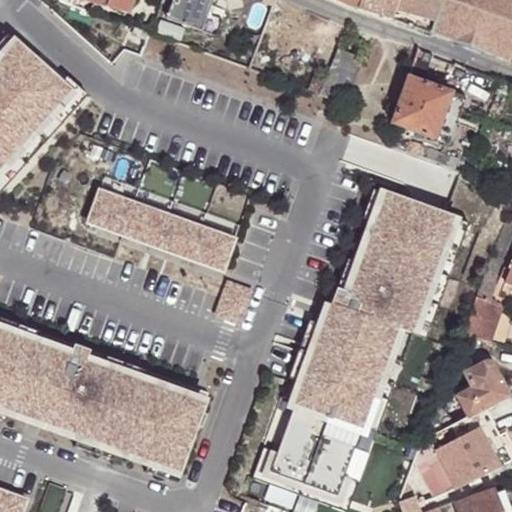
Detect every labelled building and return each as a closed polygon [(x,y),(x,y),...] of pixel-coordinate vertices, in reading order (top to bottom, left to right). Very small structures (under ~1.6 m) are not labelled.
[(80,0),(128,16),(133,0),(80,0)] [(172,0),(165,19),(200,32),(212,0),(172,0)] [(336,0),(356,9),(358,9),(360,0),(336,0)] [(360,0),(358,9),(391,18),(396,0),(360,0)] [(508,61),(511,56),(511,0),(396,0),(391,18),(432,33),(508,61)] [(0,193),(83,101),(8,34),(0,42),(0,193)] [(205,53),(224,60),(228,50),(210,43),(205,53)] [(333,100),(344,104),(362,61),(338,49),(323,80),(317,94),(318,94),(333,100)] [(406,129),(405,134),(413,137),(414,133),(449,145),(466,98),(422,82),(433,55),(418,49),(408,77),(391,124),(406,129)] [(317,94),(323,80),(314,77),(309,91),(317,94)] [(333,100),(318,94),(313,106),(328,112),(333,100)] [(410,141),(411,141),(413,137),(405,134),(390,128),(384,144),(405,152),(410,141)] [(419,144),(411,141),(410,141),(405,152),(415,156),(419,144)] [(468,224),(374,191),(323,326),(309,321),(252,478),(346,511),(348,511),(412,334),(426,339),(468,224)] [(234,240),(99,192),(88,223),(223,271),(234,240)] [(483,280),(462,336),(488,342),(507,290),(483,280)] [(251,291),(228,283),(214,321),(237,329),(251,291)] [(208,393),(0,318),(0,406),(9,410),(78,435),(117,448),(149,460),(176,470),(180,471),(208,393)] [(510,399),(511,398),(497,367),(495,365),(491,363),(488,363),(465,374),(473,391),(458,399),(468,420),(487,410),(510,399)] [(9,410),(0,406),(0,421),(5,423),(9,410)] [(487,410),(468,420),(430,439),(429,439),(456,492),(511,462),(511,458),(510,454),(511,452),(511,440),(507,431),(500,435),(487,410)] [(117,448),(78,435),(74,448),(112,462),(117,448)] [(176,470),(149,460),(144,474),(166,481),(171,482),(176,470)] [(399,503),(401,511),(419,511),(413,494),(405,486),(399,503)] [(0,511),(22,511),(27,500),(0,490),(0,511)] [(494,492),(456,507),(458,511),(502,511),(511,509),(504,490),(494,494),(494,492)]
